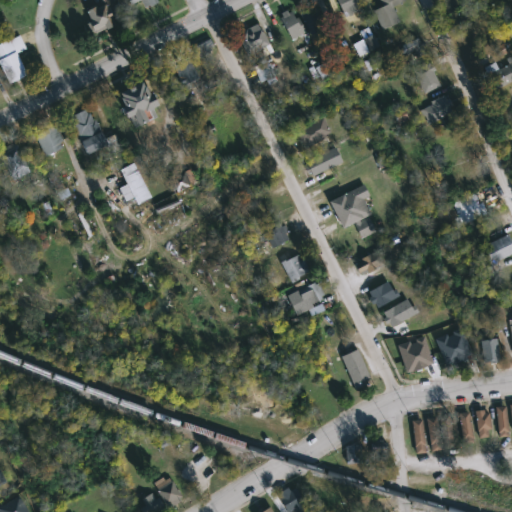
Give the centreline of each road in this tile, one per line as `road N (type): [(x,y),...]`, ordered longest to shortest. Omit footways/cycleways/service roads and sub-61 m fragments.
road 1 (residential): [(395,398),(390,369),(205,18)]
road 2 (tertiary): [(212,511),(395,398),(511,382)]
road 3 (residential): [(239,0),(0,121)]
road 4 (residential): [(511,197),(424,0)]
